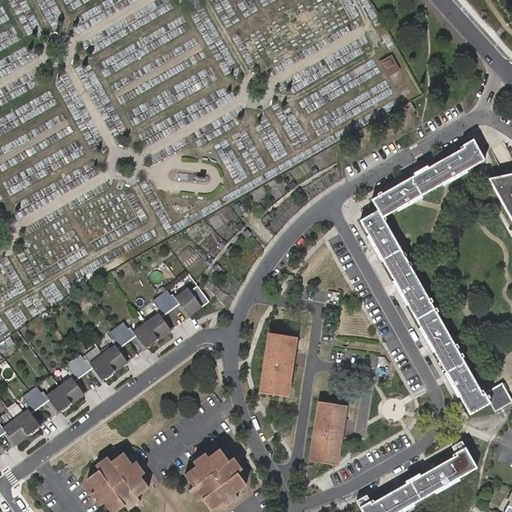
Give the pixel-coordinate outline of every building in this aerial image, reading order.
[(381,62),(388,75),(398,69),(391,56),(381,62)] [(483,394),(384,218),(485,160),(474,140),(464,145),(465,147),(372,200),(378,211),(361,221),(470,414),(490,403),(495,411),(511,401),(511,399),(508,392),(510,391),(508,387),(505,388),(503,383),(483,394)] [(511,173),(488,179),(511,222),(511,173)] [(210,301),(206,296),(198,284),(191,289),(189,287),(176,295),(190,315),(205,305),(210,301)] [(161,294),(173,309),(178,305),(168,290),(161,294)] [(165,314),(173,309),(161,294),(154,299),(165,314)] [(490,311),(496,313),(500,299),(494,297),(490,311)] [(160,312),(147,322),(160,338),(171,330),(170,327),(160,312)] [(124,322),(118,326),(129,342),(135,338),(124,322)] [(160,338),(147,322),(135,331),(146,346),(149,346),(160,338)] [(129,342),(118,326),(111,331),(122,347),(129,342)] [(260,393),(267,393),(289,396),(297,337),(271,333),(269,333),(260,393)] [(103,354),(116,371),(126,363),(126,358),(116,345),(103,354)] [(74,359),(84,374),(85,373),(91,369),(81,354),(74,358),(74,359)] [(105,379),(116,371),(103,354),(91,363),(101,377),(105,379)] [(78,379),(84,374),(74,359),(67,364),(78,379)] [(59,386),(72,403),(83,394),(83,391),(72,377),(59,386)] [(30,391),(41,406),(48,401),(37,386),(30,391)] [(61,411),(72,403),(59,386),(47,395),(58,410),(61,411)] [(34,411),(41,406),(30,391),(23,396),(34,411)] [(337,464),(339,463),(347,405),(319,401),(310,460),(337,464)] [(16,418),(28,435),(39,427),(39,423),(29,409),(16,418)] [(17,443),(28,435),(16,418),(4,428),(14,442),(17,443)] [(457,455),(372,503),(371,501),(361,507),(363,511),(398,511),(477,468),(466,447),(456,453),(457,455)] [(194,486),(189,490),(193,496),(199,492),(204,498),(212,510),(224,501),(228,506),(233,502),(229,497),(236,492),(247,483),(235,467),(240,464),(235,457),(230,460),(222,449),(210,457),(206,452),(194,461),(198,466),(186,475),(194,486)] [(139,473),(133,466),(125,454),(113,463),(109,458),(103,462),(107,467),(100,472),(89,481),(98,493),(92,496),(101,509),(106,505),(111,511),(121,511),(127,508),(130,511),(131,511),(136,508),(133,504),(140,498),(151,489),(142,478),(148,474),(144,469),(139,473)] [(107,467),(103,462),(97,467),(100,472),(107,467)] [(139,462),(133,466),(139,473),(144,469),(139,462)] [(199,492),(193,496),(198,502),(204,498),(199,492)] [(236,492),(229,497),(233,502),(240,497),(236,492)] [(143,503),(140,498),(133,504),(136,508),(143,503)]
